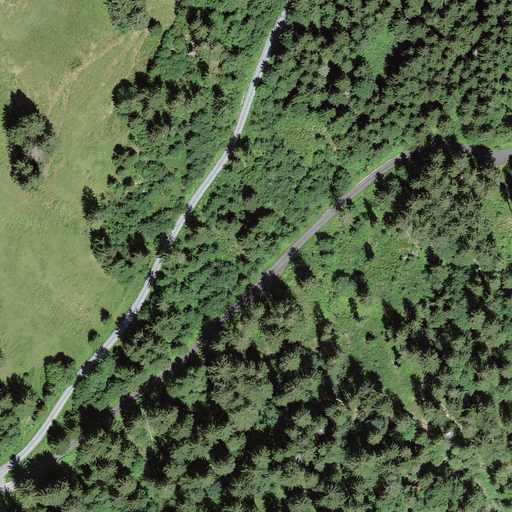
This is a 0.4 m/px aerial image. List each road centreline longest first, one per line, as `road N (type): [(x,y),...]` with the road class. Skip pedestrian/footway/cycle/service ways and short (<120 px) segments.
road 1 (track): [(511,151),(435,146),(388,166),(178,363),(0,489)]
road 2 (track): [(291,0),(226,155),(134,309),(0,475)]
